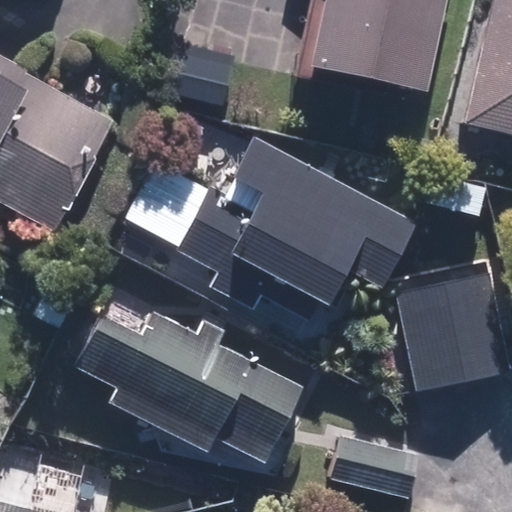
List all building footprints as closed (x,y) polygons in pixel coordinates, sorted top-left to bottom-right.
[(306,0),(286,82),(403,110),(429,0),(306,0)] [(511,0),(479,0),(450,135),(511,148),(511,0)] [(0,222),(40,244),(100,130),(6,80),(0,91),(0,222)] [(196,185),(240,209),(202,278),(294,329),(324,275),(363,296),(401,228),(180,106),(113,228),(158,253),(196,185)] [(97,418),(192,466),(203,443),(250,467),(288,391),(138,316),(127,338),(91,320),(64,374),(108,396),(97,418)] [(326,440),(317,491),(406,507),(415,455),(326,440)]
